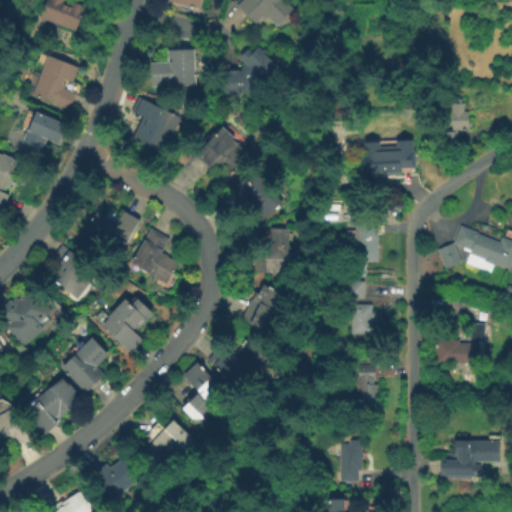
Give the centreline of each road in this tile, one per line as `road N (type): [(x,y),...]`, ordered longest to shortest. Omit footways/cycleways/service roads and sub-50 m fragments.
road 1 (residential): [(84,155),(170,198),(195,220),(211,260),(210,287),(197,321),(144,385),(64,454),(0,494)]
road 2 (residential): [(511,144),(445,190),(417,224),(412,511)]
road 3 (residential): [(0,270),(43,223),(84,155),(112,86),(131,0)]
